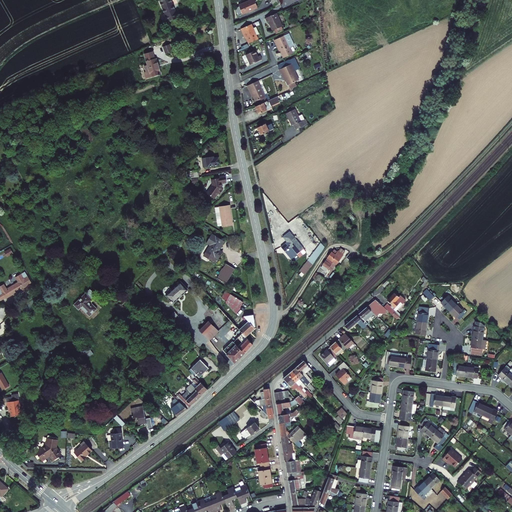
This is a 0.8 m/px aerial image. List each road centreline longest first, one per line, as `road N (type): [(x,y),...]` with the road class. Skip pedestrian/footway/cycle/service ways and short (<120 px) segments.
road 1 (tertiary): [(272,323),(218,0)]
road 2 (track): [(351,250),(373,257),(390,248),(511,124)]
road 3 (tertiary): [(124,464),(248,359),(272,323)]
road 4 (residential): [(288,501),(272,386),(306,354)]
road 5 (track): [(0,66),(28,40),(120,0)]
